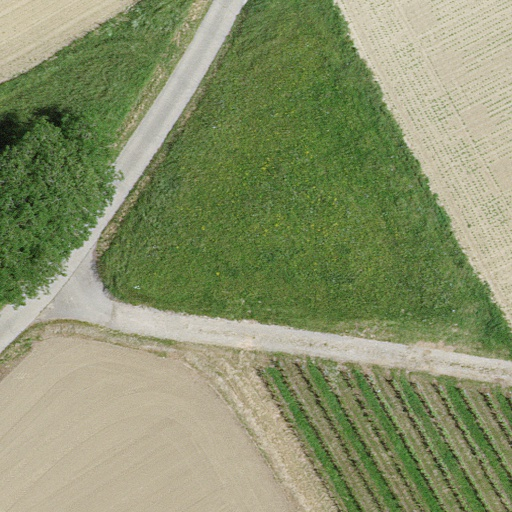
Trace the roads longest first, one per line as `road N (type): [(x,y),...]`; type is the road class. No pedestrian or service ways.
road 1 (track): [(41,296),(121,322),(511,375)]
road 2 (unclassified): [(0,339),(41,296),(159,121),(225,0)]
